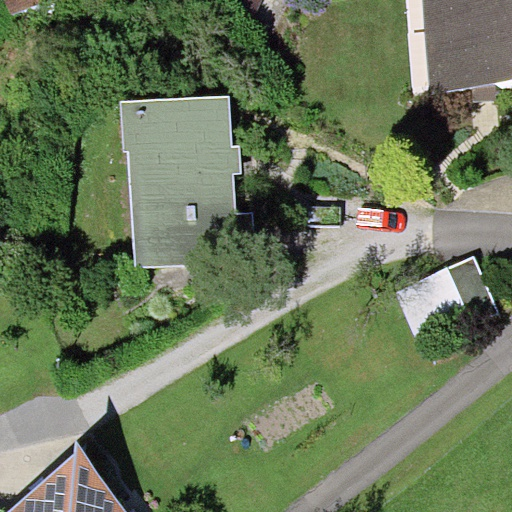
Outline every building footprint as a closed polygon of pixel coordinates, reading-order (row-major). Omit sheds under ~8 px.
[(4,0),(13,15),(50,0),(4,0)] [(132,0),(102,0),(91,6),(108,37),(143,19),(132,0)] [(511,87),(511,0),(423,0),(430,93),(487,89),(511,87)] [(231,101),(121,107),(124,156),(129,156),(136,271),(256,265),(254,216),(237,217),(235,177),(243,177),(241,149),(233,150),(231,101)] [(474,259),(396,295),(420,345),(470,321),(472,326),(500,313),(474,259)] [(17,511),(124,511),(82,460),(17,511)]
